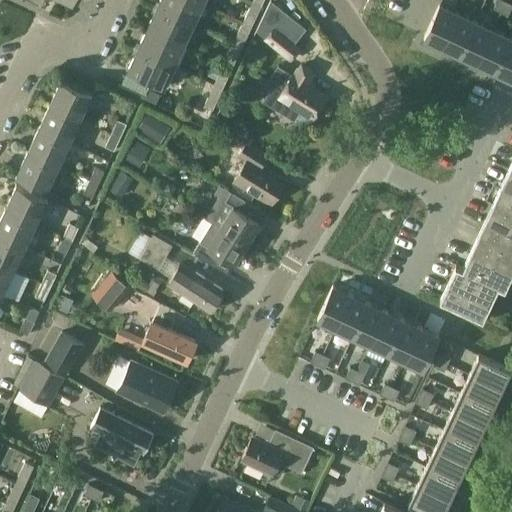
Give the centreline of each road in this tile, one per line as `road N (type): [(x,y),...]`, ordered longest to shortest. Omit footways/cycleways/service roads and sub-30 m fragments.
road 1 (residential): [(166,511),(267,302),(357,159)]
road 2 (residential): [(0,121),(39,37),(90,58),(119,0)]
road 3 (residential): [(357,159),(382,117),(385,88),(376,60),(331,0)]
road 4 (residential): [(449,203),(503,87)]
